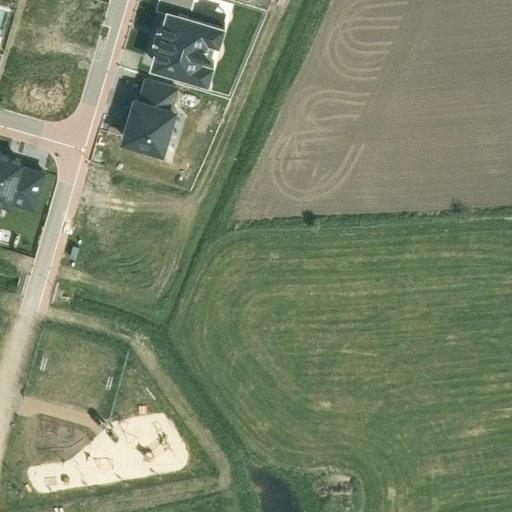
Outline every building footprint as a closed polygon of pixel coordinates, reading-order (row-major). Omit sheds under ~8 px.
[(158,0),(156,11),(164,14),(167,6),(190,13),(194,0),(158,0)] [(228,23),(167,6),(149,67),(211,84),(228,23)] [(179,89),(145,81),(140,98),(174,108),(179,89)] [(140,98),(133,96),(119,145),(165,158),(179,109),(174,108),(140,98)] [(25,161),(0,154),(0,202),(13,205),(35,212),(45,175),(23,168),(25,161)]
